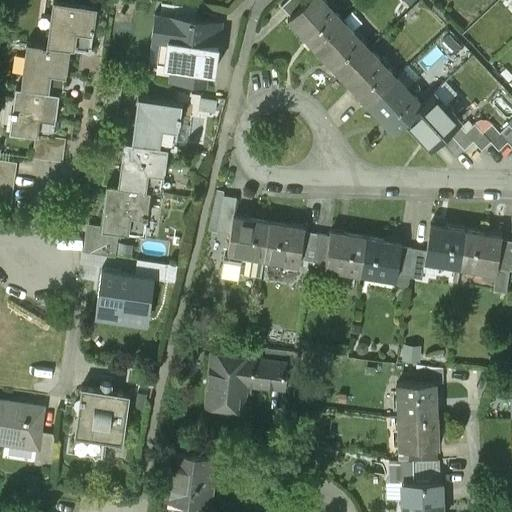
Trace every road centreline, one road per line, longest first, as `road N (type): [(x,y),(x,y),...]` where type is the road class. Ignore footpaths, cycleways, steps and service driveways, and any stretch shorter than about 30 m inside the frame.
road 1 (residential): [(336,175),(320,124),(306,109),(271,104),(248,121),(242,147),(260,171),(289,178)]
road 2 (residential): [(511,183),(336,175)]
